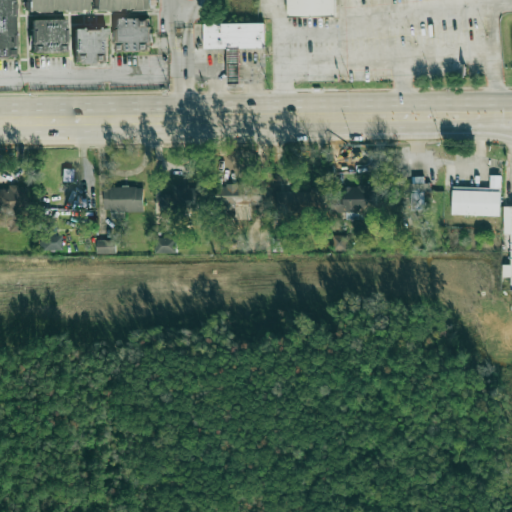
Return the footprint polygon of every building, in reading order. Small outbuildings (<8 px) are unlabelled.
[(0,0),(0,57),(15,57),(14,0),(0,0)] [(23,0),(23,12),(83,12),(83,0),(23,0)] [(91,0),(91,10),(150,10),(150,0),(91,0)] [(286,0),(334,0),(334,17),(287,18),(286,0)] [(116,19),(116,50),(139,50),(139,43),(149,43),(149,19),(116,19)] [(66,53),(66,20),(31,20),(31,53),(66,53)] [(264,22),(204,22),(205,47),(228,47),(239,47),(265,46),(264,22)] [(73,55),(81,55),(80,65),(107,65),(108,29),(74,29),(73,55)] [(228,47),(229,83),(240,82),(239,47),(228,47)] [(73,169),(62,169),(62,186),(73,186),(73,169)] [(454,214),(455,186),(491,187),(491,174),(502,175),(502,187),(503,187),(502,215),(454,214)] [(429,177),(410,177),(410,210),(425,210),(425,198),(429,198),(429,177)] [(263,184),(216,184),(216,204),(263,204),(263,184)] [(173,185),(173,207),(209,207),(209,185),(173,185)] [(26,190),(0,186),(0,214),(9,215),(8,230),(22,232),(26,190)] [(376,187),(341,187),(341,196),(333,196),(333,212),(376,212),(376,187)] [(103,188),(103,210),(136,210),(136,188),(103,188)] [(278,213),(326,213),(326,189),(278,189),(278,213)] [(511,205),(504,206),(505,234),(511,234),(511,264),(503,264),(504,276),(511,276),(511,290),(511,289),(511,205)] [(37,236),(38,251),(60,250),(59,235),(37,236)] [(176,252),(176,238),(157,238),(157,252),(176,252)] [(97,252),(116,253),(116,240),(97,239),(97,252)]
